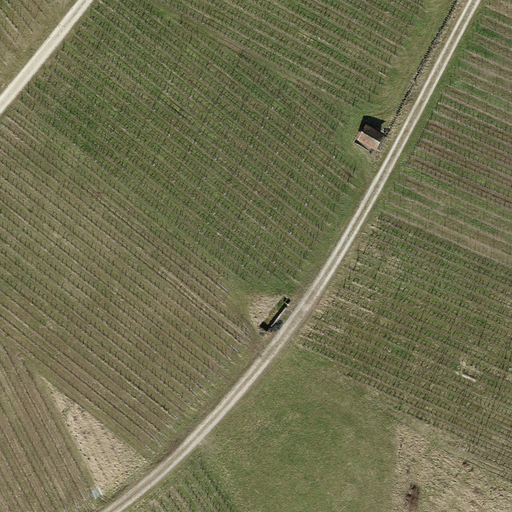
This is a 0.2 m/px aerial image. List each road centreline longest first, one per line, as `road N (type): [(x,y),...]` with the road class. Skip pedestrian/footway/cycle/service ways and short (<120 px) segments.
road 1 (track): [(110,511),(235,394),(321,284),(475,0)]
road 2 (track): [(85,0),(0,107)]
